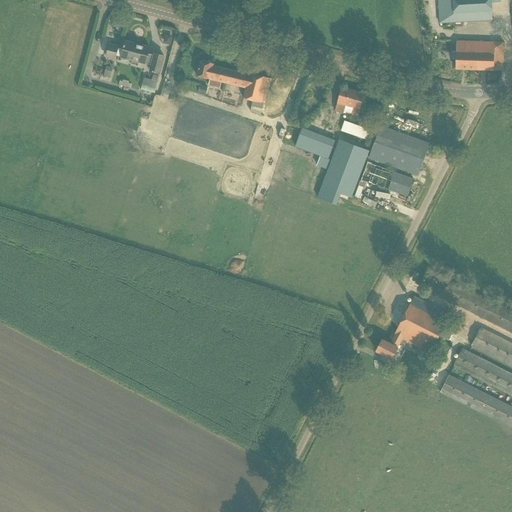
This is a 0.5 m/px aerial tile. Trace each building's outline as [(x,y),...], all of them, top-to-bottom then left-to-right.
[(438,0),(439,13),(440,23),(492,20),(491,3),(500,2),(499,0),(438,0)] [(154,55),(148,54),(150,48),(141,45),(141,46),(134,44),(135,44),(125,41),(124,47),(124,49),(118,48),(118,46),(110,44),(106,57),(115,59),(116,56),(122,57),(121,58),(151,66),(150,71),(153,72),(159,74),(164,56),(154,54),(154,55)] [(503,43),(456,42),(456,69),(502,71),(503,43)] [(200,61),(197,76),(210,79),(211,79),(209,85),(220,88),(221,82),(246,88),(243,98),(264,103),(271,79),(250,73),(249,75),(213,66),(213,64),(200,61)] [(110,77),(113,67),(107,66),(105,76),(110,77)] [(155,88),(158,76),(153,74),(151,80),(145,78),(143,78),(141,85),(155,88)] [(364,94),(341,87),(335,111),(351,115),(349,121),(356,123),(364,94)] [(370,129),(344,121),(341,131),(367,139),(370,129)] [(369,158),(418,176),(429,146),(430,147),(431,145),(380,126),(369,158)] [(315,154),(329,160),(335,145),(336,140),(303,128),(297,144),(316,151),(315,154)] [(328,170),(321,188),(317,198),(330,203),(334,193),(351,199),(368,153),(358,149),(361,142),(340,135),(331,162),(319,157),(316,165),(328,170)] [(413,179),(367,163),(361,180),(407,197),(413,179)] [(419,286),(428,290),(511,333),(511,312),(428,269),(419,286)] [(394,334),(395,334),(402,339),(430,353),(439,335),(449,340),(457,323),(447,318),(449,314),(414,296),(394,334)] [(511,343),(480,328),(471,346),(472,347),(481,351),(511,366),(511,343)] [(376,352),(392,360),(402,339),(395,334),(390,344),(382,340),(376,352)] [(462,349),(454,366),(461,369),(511,395),(511,374),(478,357),(481,351),(472,347),(469,352),(462,349)] [(449,375),(440,392),(511,428),(511,407),(456,379),(449,375)]
